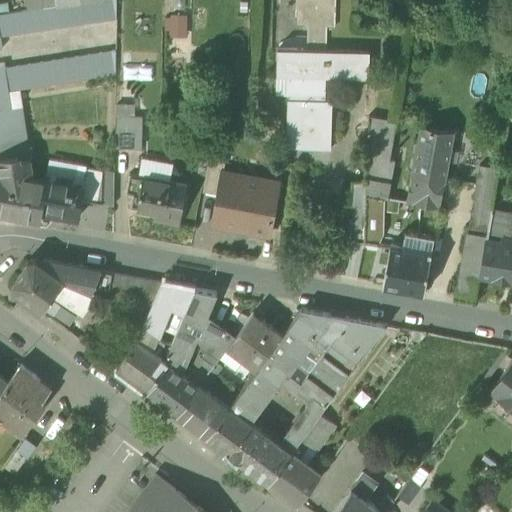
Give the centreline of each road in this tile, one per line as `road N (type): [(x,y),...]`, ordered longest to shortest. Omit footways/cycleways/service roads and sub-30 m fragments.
road 1 (residential): [(511,324),(0,233)]
road 2 (tertiary): [(259,511),(0,314)]
